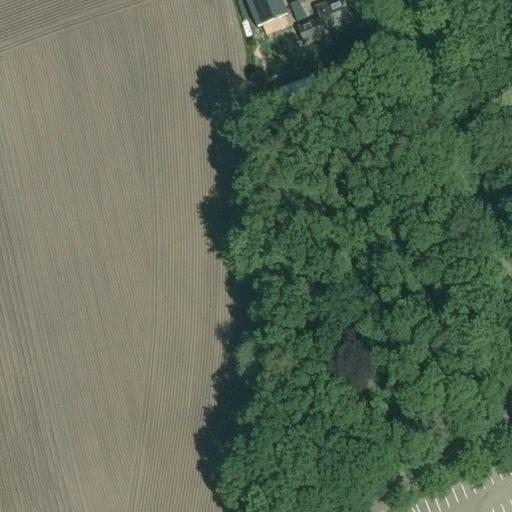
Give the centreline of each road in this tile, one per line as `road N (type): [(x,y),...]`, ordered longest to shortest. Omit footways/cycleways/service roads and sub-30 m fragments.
road 1 (unclassified): [(511,272),(398,0)]
road 2 (unclassified): [(372,511),(401,480),(490,440),(511,415)]
